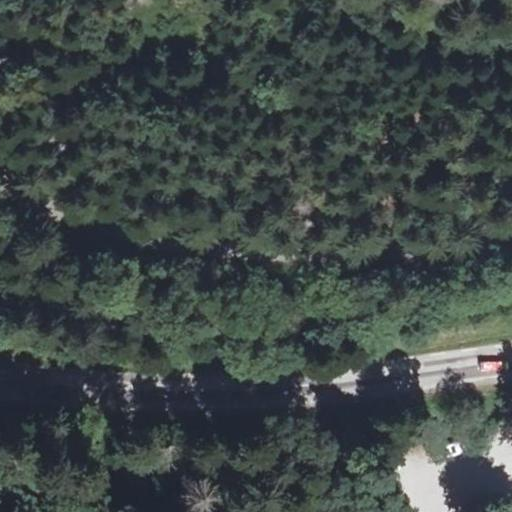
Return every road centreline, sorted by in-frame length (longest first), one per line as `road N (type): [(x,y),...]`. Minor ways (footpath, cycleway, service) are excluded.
road 1 (track): [(0,186),(46,215),(141,239),(276,252),(457,244),(511,228)]
road 2 (secondary): [(0,375),(111,390),(381,376),(511,356)]
